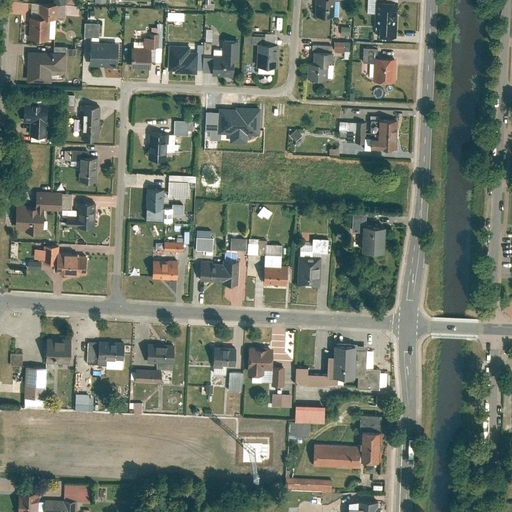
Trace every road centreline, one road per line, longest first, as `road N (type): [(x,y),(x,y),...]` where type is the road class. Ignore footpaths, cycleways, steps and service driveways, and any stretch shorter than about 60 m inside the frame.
road 1 (unclassified): [(298,0),(289,88),(126,84),(119,307)]
road 2 (residential): [(505,0),(492,328)]
road 3 (tertiary): [(409,324),(431,0)]
road 4 (unclassified): [(119,307),(409,324)]
road 5 (tertiary): [(404,511),(409,324)]
road 6 (unclassified): [(486,511),(492,328)]
road 7 (unclassified): [(6,0),(0,173)]
